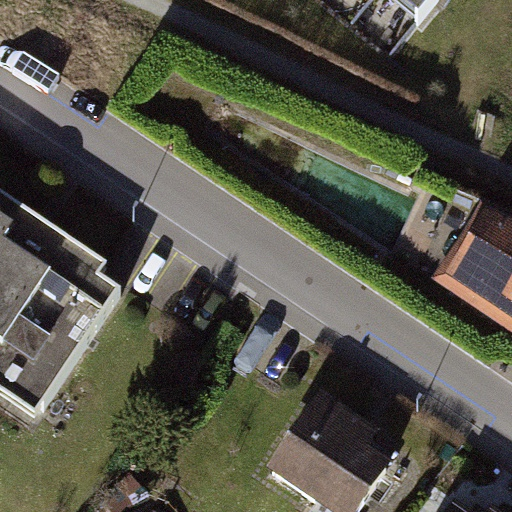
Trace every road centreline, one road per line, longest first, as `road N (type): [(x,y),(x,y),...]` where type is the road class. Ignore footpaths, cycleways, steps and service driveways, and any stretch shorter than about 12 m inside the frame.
road 1 (residential): [(0,68),(511,420)]
road 2 (track): [(511,177),(139,0)]
